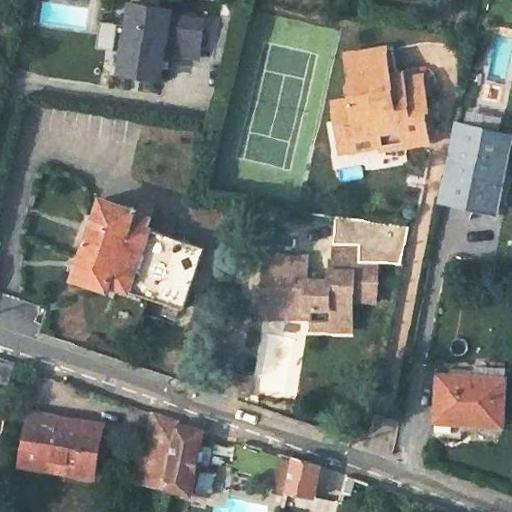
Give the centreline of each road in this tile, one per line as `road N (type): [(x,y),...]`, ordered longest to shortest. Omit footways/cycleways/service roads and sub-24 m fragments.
road 1 (residential): [(511,511),(0,337)]
road 2 (unknown): [(389,470),(467,65)]
road 3 (unknown): [(0,293),(33,138),(46,133),(136,151)]
